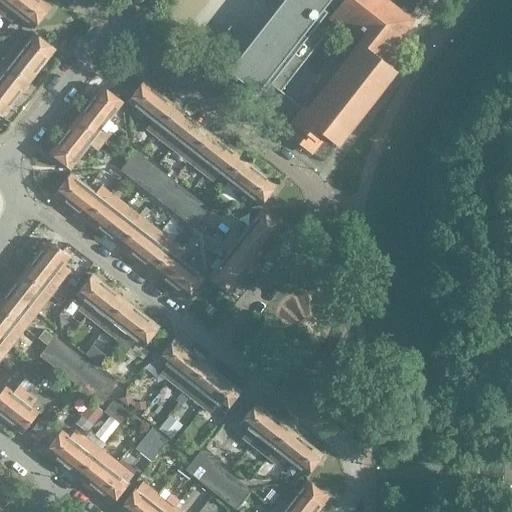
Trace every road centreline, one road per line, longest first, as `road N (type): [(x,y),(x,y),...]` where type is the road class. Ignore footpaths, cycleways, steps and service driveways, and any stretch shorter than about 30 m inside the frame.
road 1 (residential): [(215,349),(287,257),(317,202),(302,173),(115,29)]
road 2 (residential): [(215,349),(28,209)]
road 3 (residential): [(340,511),(353,487),(342,447),(215,349)]
road 4 (residential): [(0,176),(115,29)]
